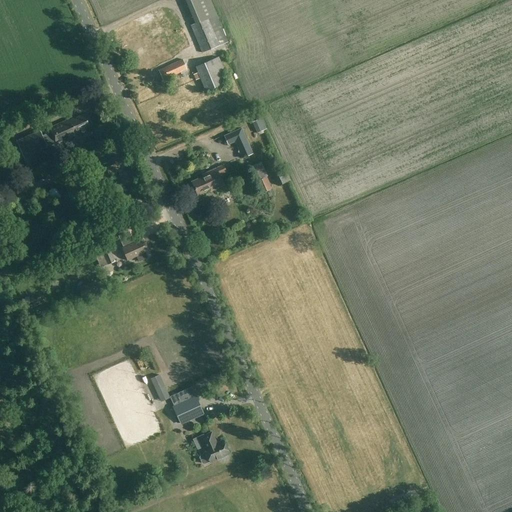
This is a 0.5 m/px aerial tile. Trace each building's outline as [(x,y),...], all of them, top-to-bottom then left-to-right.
[(142,71),(146,69),(147,71),(153,68),(152,66),(173,57),(161,30),(169,26),(162,9),(131,22),(143,48),(134,53),(142,71)] [(216,15),(195,23),(190,26),(202,53),(227,42),(216,15)] [(205,92),(229,82),(219,57),(195,67),(205,92)] [(187,70),(182,59),(158,70),(163,81),(187,70)] [(70,119),(49,128),(51,131),(42,135),(46,144),(55,140),(56,144),(78,134),(77,132),(89,127),(84,115),(71,121),(70,119)] [(257,133),(266,129),(261,118),(252,123),(257,133)] [(244,160),(254,155),(243,131),(227,138),(231,147),(237,145),(244,160)] [(47,147),(46,144),(42,135),(40,132),(16,142),(23,158),(47,147)] [(258,164),(250,168),(256,181),(265,177),(258,164)] [(0,169),(0,182),(12,177),(8,166),(0,169)] [(209,190),(210,192),(223,186),(218,175),(225,172),(223,166),(202,175),(202,177),(191,182),(197,195),(209,190)] [(284,169),(273,174),(278,186),(289,181),(284,169)] [(257,181),(262,193),(271,189),(266,177),(257,181)] [(127,261),(136,257),(138,263),(147,259),(145,254),(146,253),(141,240),(135,242),(130,232),(120,236),(124,247),(121,248),(127,261)] [(108,264),(115,261),(111,251),(114,250),(113,246),(108,248),(109,249),(96,255),(102,269),(109,266),(108,264)] [(153,388),(161,385),(157,374),(149,377),(153,388)] [(230,406),(241,401),(238,394),(227,400),(230,406)] [(195,397),(173,407),(181,424),(203,414),(195,397)] [(227,455),(229,454),(223,440),(216,443),(211,432),(200,437),(205,448),(204,449),(206,453),(200,456),(199,458),(202,463),(204,464),(209,461),(210,462),(219,458),(220,459),(222,459),(224,458),(226,457),(227,456),(227,455)]
